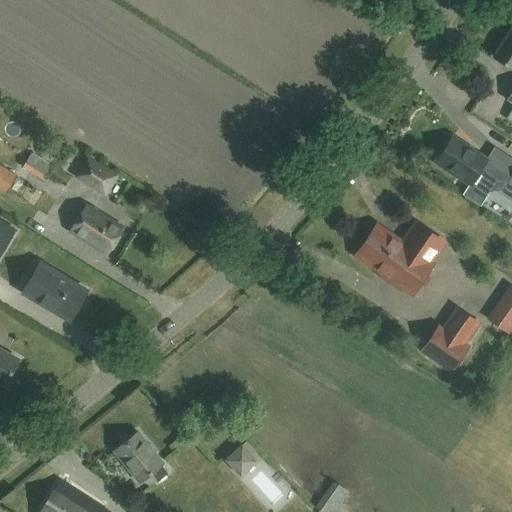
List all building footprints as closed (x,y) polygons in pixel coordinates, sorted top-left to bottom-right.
[(511,28),(511,27),(492,56),(511,68),(511,91),(507,100),(511,103),(511,122),(511,123),(511,122),(511,28)] [(486,161),(452,138),(435,162),(469,185),(463,194),(480,206),(489,192),(496,190),(505,176),(494,168),(485,162),(486,161)] [(54,168),(31,153),(22,168),(45,182),(54,168)] [(118,177),(88,158),(75,177),(105,196),(118,177)] [(0,184),(12,190),(20,172),(0,162),(0,184)] [(121,227),(85,204),(69,229),(105,252),(121,227)] [(0,248),(0,257),(7,261),(25,231),(2,217),(0,220),(0,248)] [(442,241),(416,223),(402,244),(376,226),(356,254),(382,273),(381,275),(400,288),(402,286),(412,293),(431,264),(428,262),(442,241)] [(85,291),(38,263),(22,290),(69,318),(85,291)] [(511,302),(501,319),(511,326),(511,302)] [(476,322),(457,308),(442,330),(437,327),(422,350),(450,370),(466,347),(462,343),(476,322)] [(0,380),(5,383),(19,358),(0,347),(0,380)] [(163,461),(138,431),(115,450),(139,481),(151,471),(157,479),(167,471),(160,463),(163,461)] [(100,511),(104,507),(62,479),(40,511),(100,511)] [(340,485),(322,511),(346,511),(357,496),(340,485)]
